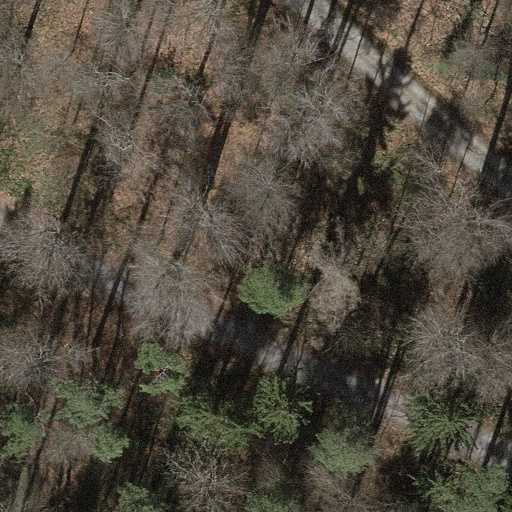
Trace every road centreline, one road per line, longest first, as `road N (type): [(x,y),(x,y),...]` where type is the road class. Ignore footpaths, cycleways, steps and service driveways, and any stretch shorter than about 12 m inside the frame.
road 1 (track): [(511,461),(114,294),(0,219)]
road 2 (track): [(511,171),(308,0)]
